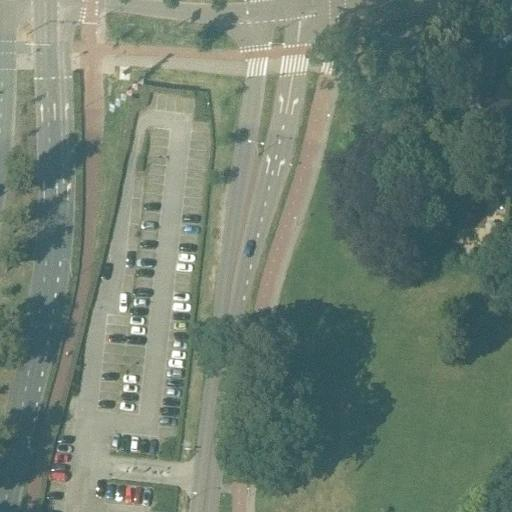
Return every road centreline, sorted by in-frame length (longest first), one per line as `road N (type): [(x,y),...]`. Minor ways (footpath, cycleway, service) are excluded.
road 1 (primary): [(6,511),(54,224),(51,49),(28,2)]
road 2 (residential): [(230,298),(274,160),(298,8)]
road 3 (residential): [(262,12),(225,276),(230,298)]
road 4 (tertiary): [(28,2),(262,12)]
road 5 (residential): [(202,511),(230,298)]
road 6 (primary): [(28,2),(2,48),(0,125)]
